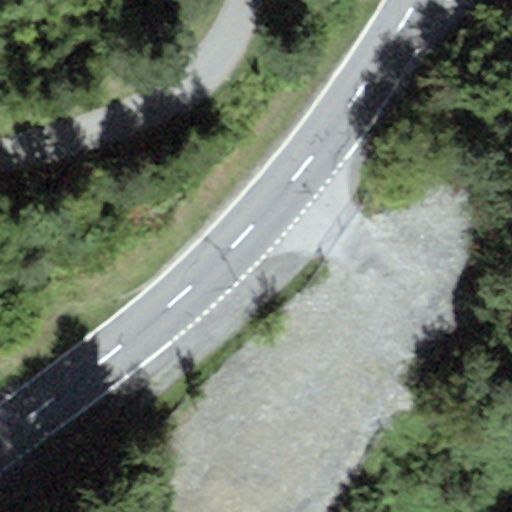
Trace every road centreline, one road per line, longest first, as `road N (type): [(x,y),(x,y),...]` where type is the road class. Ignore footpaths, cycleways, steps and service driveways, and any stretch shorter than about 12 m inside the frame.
road 1 (secondary): [(0,435),(184,289),(255,220),(358,88),(413,0)]
road 2 (unclassified): [(245,0),(237,40),(185,113),(0,155)]
